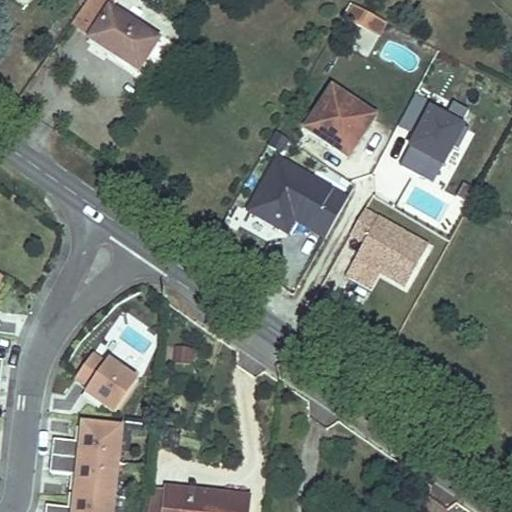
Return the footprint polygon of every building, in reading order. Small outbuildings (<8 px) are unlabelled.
[(115,16),(125,0),(96,0),(74,34),(139,75),(159,45),(115,16)] [(378,41),(386,21),(348,6),(340,26),(378,41)] [(337,87),(311,128),(356,155),(381,115),(337,87)] [(398,126),(415,135),(409,147),(412,149),(403,167),(435,183),(444,165),(447,166),(468,124),(433,107),(435,104),(415,94),(398,126)] [(349,196),(277,156),(253,198),(246,210),(289,234),(296,222),(326,238),(349,196)] [(431,245),(366,208),(351,236),(365,244),(357,259),(407,287),(415,273),(431,245)] [(287,377),(303,349),(271,332),(255,360),(287,377)] [(191,348),(176,346),(174,361),(189,363),(191,348)] [(74,380),(87,389),(105,363),(92,354),(74,380)] [(139,378),(109,357),(105,363),(87,389),(85,392),(115,413),(139,378)] [(114,511),(123,425),(80,420),(78,441),(74,476),(71,509),(70,511),(114,511)] [(74,476),(78,441),(54,439),(51,473),(74,476)] [(150,511),(252,511),(254,499),(154,488),(150,511)]
